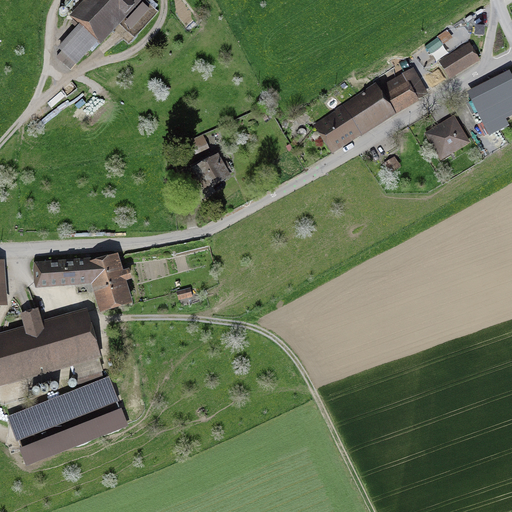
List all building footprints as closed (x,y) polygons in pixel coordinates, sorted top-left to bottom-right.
[(95,40),(132,0),(92,0),(77,17),(86,25),(62,51),(76,64),(96,42),(95,40)] [(484,28),(476,27),(475,35),(483,36),(483,32),(484,28)] [(421,63),(433,57),(434,61),(448,55),(440,38),(415,49),(421,63)] [(468,47),(442,62),(450,75),(463,68),(476,60),(468,47)] [(422,94),(410,73),(385,87),(374,94),(370,88),(337,110),(340,116),(320,128),(332,147),(344,140),(391,110),(392,111),(407,103),(422,94)] [(511,77),(510,73),(470,92),(473,98),(511,79),(511,77)] [(473,99),(490,133),(507,124),(501,113),(511,107),(511,79),(493,89),(473,99)] [(440,126),(427,134),(439,154),(449,148),(452,152),(467,143),(453,119),(440,126)] [(208,156),(191,167),(198,179),(201,177),(204,182),(207,187),(215,182),(231,173),(226,163),(220,166),(216,159),(211,162),(208,156)] [(390,162),(386,164),(391,171),(398,167),(394,160),(390,162)] [(95,285),(103,309),(128,301),(122,280),(130,278),(128,272),(120,275),(115,259),(91,266),(90,262),(86,262),(86,261),(38,265),(39,283),(77,280),(77,283),(88,282),(88,279),(94,279),(95,285)] [(29,335),(0,343),(0,377),(95,350),(85,319),(64,325),(42,331),(36,312),(23,315),(29,335)] [(74,379),(73,379),(72,379),(70,379),(69,380),(68,382),(68,384),(69,385),(70,387),(71,387),(73,388),(74,387),(76,386),(77,385),(77,383),(77,382),(76,380),(74,379)] [(116,402),(109,382),(11,421),(15,430),(18,440),(116,402)] [(56,382),(55,382),(54,382),(52,383),(51,384),(50,385),(50,387),(51,388),(51,390),(53,390),(54,391),(56,390),(57,389),(58,388),(58,386),(58,385),(57,384),(56,382)] [(47,385),(45,384),(44,384),(42,385),(41,386),(40,388),(40,389),(41,390),(41,391),(42,392),(44,393),(45,393),(47,393),(48,392),(49,390),(49,389),(49,387),(48,386),(47,385)] [(38,387),(36,387),(35,387),(34,387),(33,388),(32,390),(32,392),(32,393),(33,394),(34,395),(36,395),(37,395),(39,394),(40,393),(40,391),(40,389),(39,388),(38,387)] [(120,412),(22,450),(25,457),(27,463),(125,425),(120,412)]
